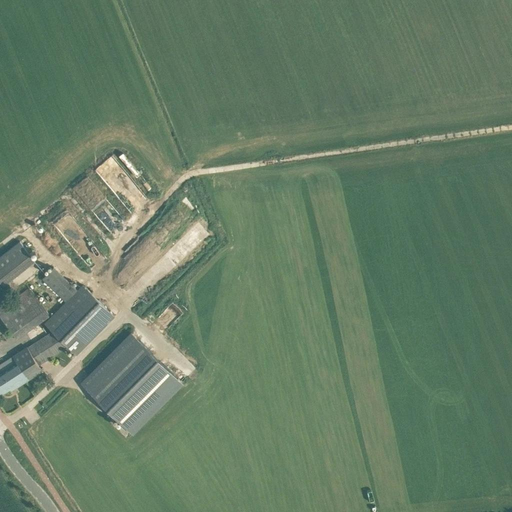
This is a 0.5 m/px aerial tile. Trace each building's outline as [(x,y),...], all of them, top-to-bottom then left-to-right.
[(141,170),(147,167),(134,144),(128,148),(141,170)] [(22,239),(0,255),(0,280),(3,285),(37,260),(22,239)] [(54,267),(42,279),(66,302),(78,289),(54,267)] [(78,289),(66,302),(44,323),(52,331),(28,347),(27,346),(13,355),(28,379),(42,370),(38,364),(67,346),(76,354),(114,315),(83,284),(78,289)] [(0,315),(16,337),(48,314),(31,288),(0,311),(0,315)] [(132,432),(182,382),(132,333),(82,383),(132,432)] [(0,373),(0,394),(10,388),(11,390),(28,379),(17,362),(0,373)]
